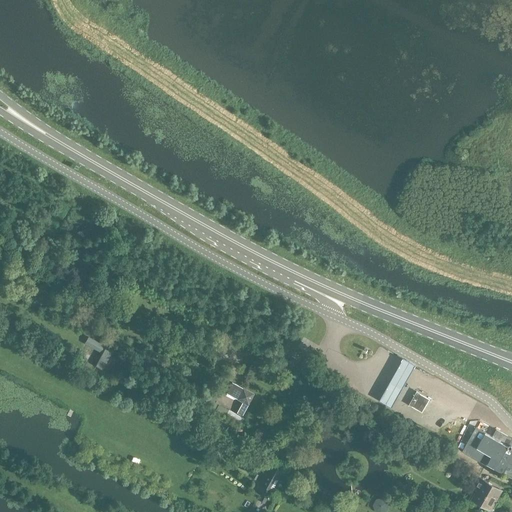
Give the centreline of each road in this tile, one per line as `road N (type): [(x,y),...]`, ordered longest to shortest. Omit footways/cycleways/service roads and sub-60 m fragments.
road 1 (unclassified): [(338,318),(239,271),(0,130)]
road 2 (primary): [(45,133),(327,287)]
road 3 (unclassified): [(511,424),(485,397),(338,318)]
road 4 (primary): [(327,287),(511,362)]
